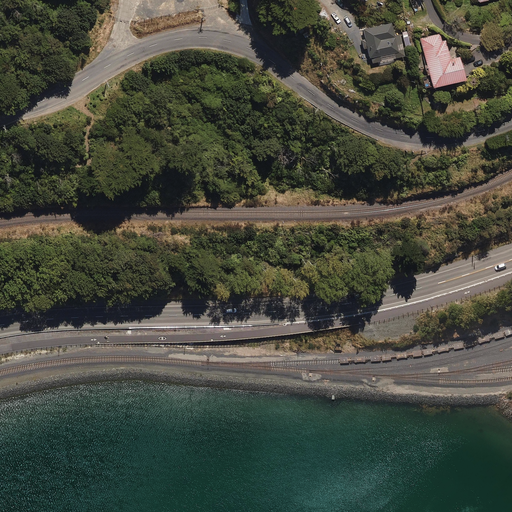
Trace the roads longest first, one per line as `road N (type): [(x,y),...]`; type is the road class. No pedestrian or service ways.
road 1 (secondary): [(0,115),(133,52),(199,37),(250,48),(331,106),(390,133),(447,137),(511,120)]
road 2 (trunk): [(511,258),(325,305),(0,323)]
